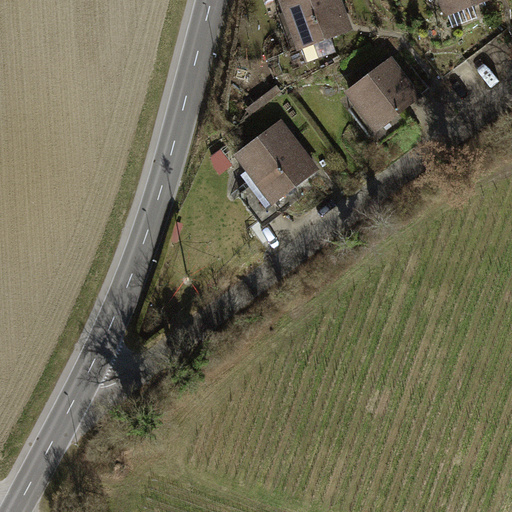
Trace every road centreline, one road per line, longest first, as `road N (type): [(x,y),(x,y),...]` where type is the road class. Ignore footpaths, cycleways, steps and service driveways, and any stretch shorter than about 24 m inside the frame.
road 1 (residential): [(85,380),(119,382),(511,97)]
road 2 (secondary): [(212,0),(146,241),(85,380)]
road 3 (secondary): [(85,380),(15,511)]
